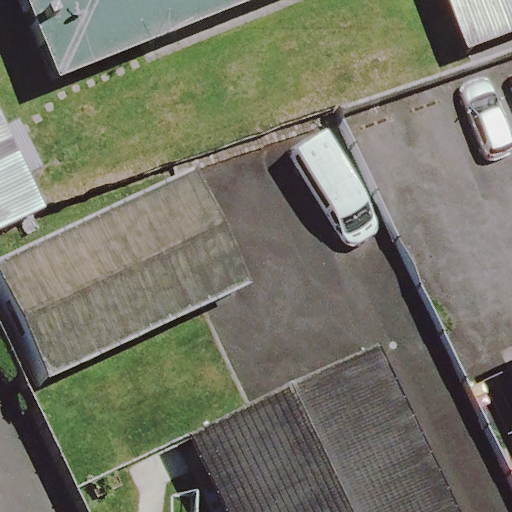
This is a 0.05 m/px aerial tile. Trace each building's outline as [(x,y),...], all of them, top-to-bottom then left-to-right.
[(0,0),(0,6),(37,99),(288,0),(0,0)] [(511,43),(511,0),(424,0),(449,66),(511,43)] [(0,138),(0,239),(42,223),(7,136),(0,138)] [(175,192),(0,274),(0,341),(1,341),(28,396),(227,302),(175,192)] [(200,511),(419,511),(358,373),(174,454),(200,511)]
